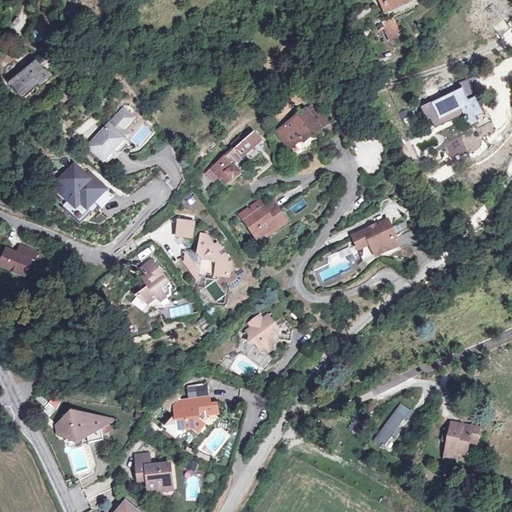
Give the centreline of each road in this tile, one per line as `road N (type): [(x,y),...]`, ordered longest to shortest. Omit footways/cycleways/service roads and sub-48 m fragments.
road 1 (residential): [(224,511),(310,382),(402,290),(388,275),(347,301),(308,294),(308,259),(356,195),(350,165),(268,184)]
road 2 (residential): [(0,216),(91,253),(107,252),(163,193)]
road 3 (residential): [(12,395),(70,511)]
